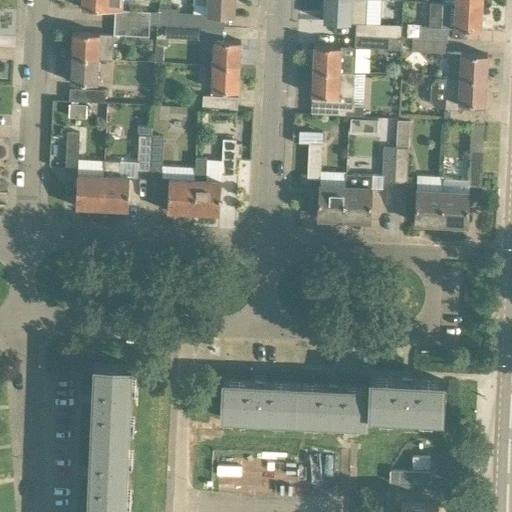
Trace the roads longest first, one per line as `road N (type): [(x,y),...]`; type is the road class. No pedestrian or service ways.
road 1 (residential): [(265,330),(398,336),(422,328),(433,298),(427,268),(409,254),(265,246)]
road 2 (unclassified): [(265,246),(277,0)]
road 3 (residential): [(22,318),(265,330)]
road 4 (residential): [(265,246),(22,239)]
road 5 (unclassified): [(22,239),(35,0)]
road 6 (unclassified): [(37,511),(22,318)]
